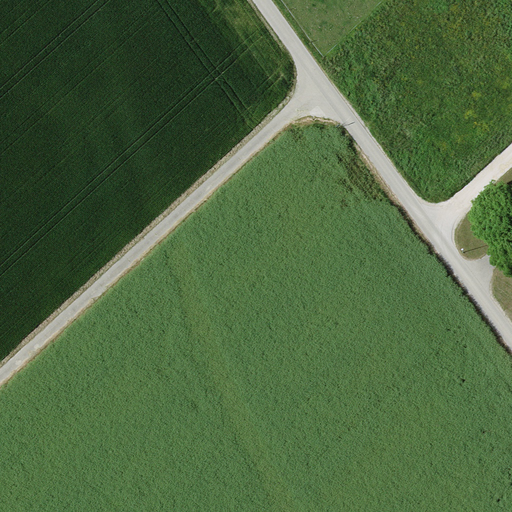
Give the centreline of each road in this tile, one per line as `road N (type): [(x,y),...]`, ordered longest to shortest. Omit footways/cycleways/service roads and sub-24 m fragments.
road 1 (track): [(321,90),(0,380)]
road 2 (unclassified): [(255,0),(511,339)]
